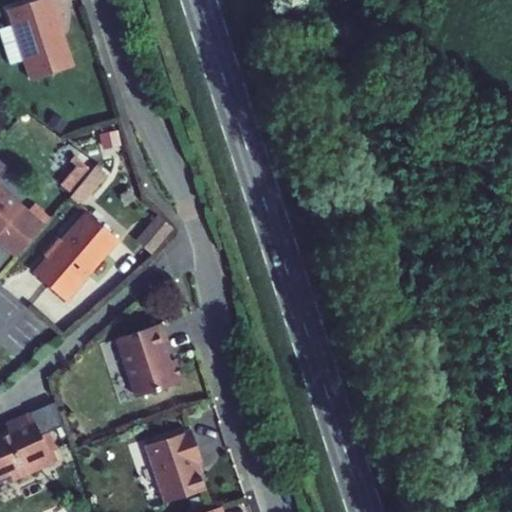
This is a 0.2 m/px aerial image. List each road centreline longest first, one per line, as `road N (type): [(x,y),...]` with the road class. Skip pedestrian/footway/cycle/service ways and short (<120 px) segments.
road 1 (residential): [(106,0),(195,217),(223,354),(274,511)]
road 2 (tertiary): [(366,511),(199,0)]
